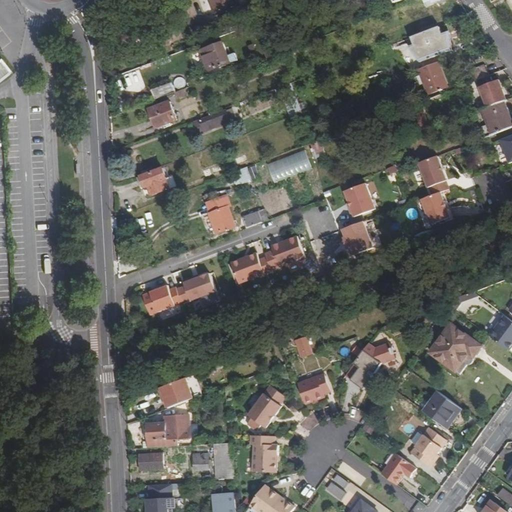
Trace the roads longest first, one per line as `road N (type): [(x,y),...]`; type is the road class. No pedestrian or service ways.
road 1 (tertiary): [(75,4),(92,55),(118,511)]
road 2 (residential): [(423,511),(323,441)]
